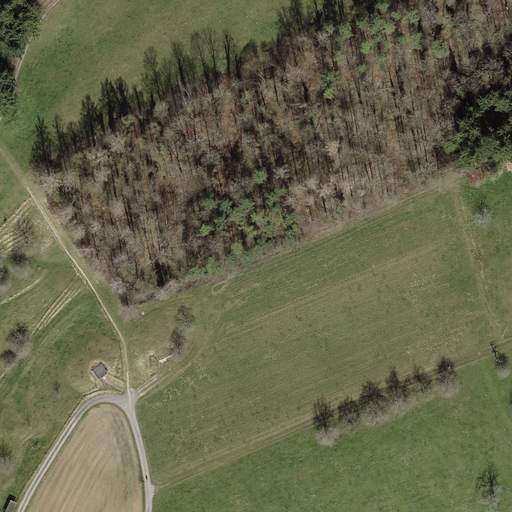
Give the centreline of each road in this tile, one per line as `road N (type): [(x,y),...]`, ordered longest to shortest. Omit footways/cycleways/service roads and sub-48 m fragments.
road 1 (track): [(150,489),(511,340)]
road 2 (track): [(502,344),(451,174)]
road 3 (track): [(20,511),(88,404),(128,401)]
road 4 (track): [(60,0),(29,40),(0,116)]
